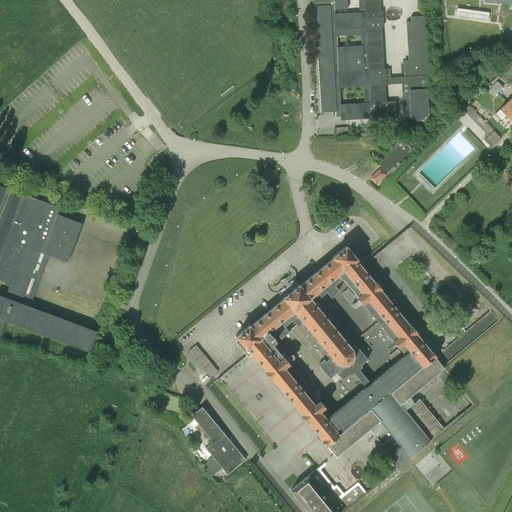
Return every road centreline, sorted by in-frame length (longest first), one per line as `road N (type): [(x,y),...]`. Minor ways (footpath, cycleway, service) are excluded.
road 1 (unclassified): [(303,163),(236,151),(187,157),(65,0)]
road 2 (unclassified): [(303,163),(303,0)]
road 3 (unclassified): [(419,227),(339,175),(303,163)]
road 4 (unclassified): [(511,314),(419,227)]
